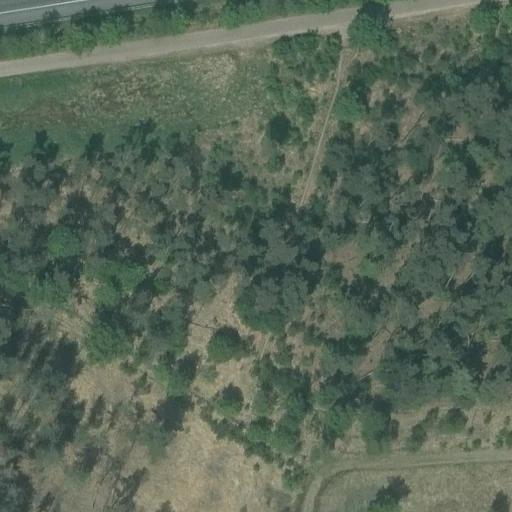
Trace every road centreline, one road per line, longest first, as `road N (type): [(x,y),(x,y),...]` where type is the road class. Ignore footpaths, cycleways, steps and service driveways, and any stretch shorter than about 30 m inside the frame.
road 1 (unclassified): [(0,70),(453,0)]
road 2 (track): [(327,473),(352,464),(511,455)]
